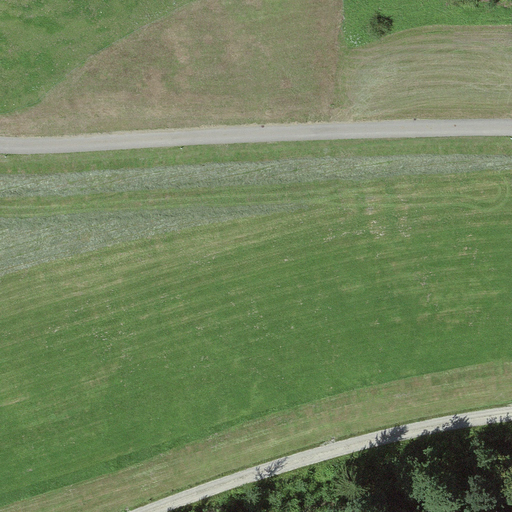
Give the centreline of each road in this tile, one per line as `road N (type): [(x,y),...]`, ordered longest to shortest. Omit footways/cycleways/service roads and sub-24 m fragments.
road 1 (unclassified): [(511,131),(0,143)]
road 2 (track): [(511,413),(407,425),(165,511)]
